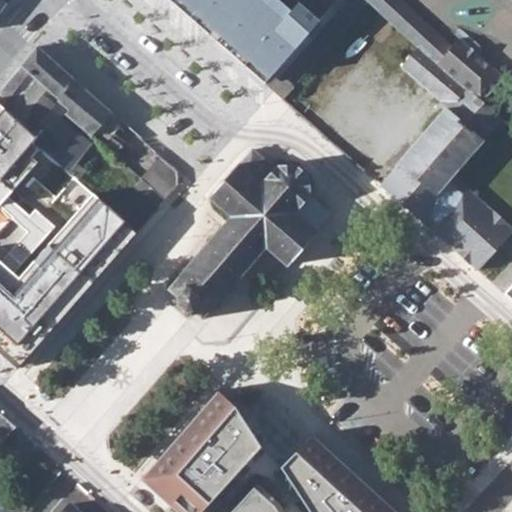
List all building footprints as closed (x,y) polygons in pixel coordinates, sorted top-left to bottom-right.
[(165,0),(259,88),(265,82),(317,23),(338,0),(165,0)] [(418,46),(437,63),(451,47),(400,0),(369,0),(370,0),(418,46)] [(481,101),(504,78),(459,38),(451,47),(437,63),(481,101)] [(481,139),(501,117),(481,101),(437,63),(418,46),(401,66),(447,107),(380,186),(424,224),(425,222),(443,202),(435,195),(452,176),(483,140),(481,139)] [(111,137),(124,122),(37,47),(0,92),(0,94),(15,106),(16,107),(38,79),(59,97),(56,101),(68,110),(64,114),(114,156),(123,147),(111,137)] [(63,166),(74,153),(63,144),(72,131),(65,125),(67,123),(48,109),(56,101),(59,97),(38,79),(16,107),(15,106),(10,112),(40,137),(35,142),(41,148),(63,166)] [(25,167),(41,148),(35,142),(40,137),(10,112),(0,103),(0,207),(18,223),(29,211),(10,195),(30,171),(25,167)] [(232,216),(169,290),(177,297),(173,301),(181,309),(189,316),(193,311),(202,319),(266,245),(288,265),(333,214),(310,196),(309,177),(296,164),(275,167),(253,148),(209,196),(232,216)] [(166,201),(180,185),(179,170),(163,156),(142,180),(166,201)] [(479,271),(511,233),(511,228),(452,176),(435,195),(443,202),(425,222),(424,224),(440,237),(479,271)] [(138,232),(160,207),(134,186),(113,210),(138,232)] [(91,286),(138,232),(113,210),(94,194),(46,248),(91,286)] [(0,224),(4,227),(11,218),(0,208),(0,224)] [(32,214),(29,211),(18,223),(40,243),(56,226),(36,209),(32,214)] [(4,227),(0,230),(0,278),(55,327),(90,287),(46,248),(20,278),(14,273),(40,243),(11,218),(4,227)] [(0,351),(19,368),(55,328),(0,279),(0,351)] [(221,388),(141,478),(180,511),(198,511),(261,442),(239,404),(221,388)] [(0,441),(1,443),(16,426),(0,412),(0,441)] [(316,511),(402,511),(315,431),(286,462),(316,511)] [(259,480),(230,511),(289,511),(282,501),(259,480)]
